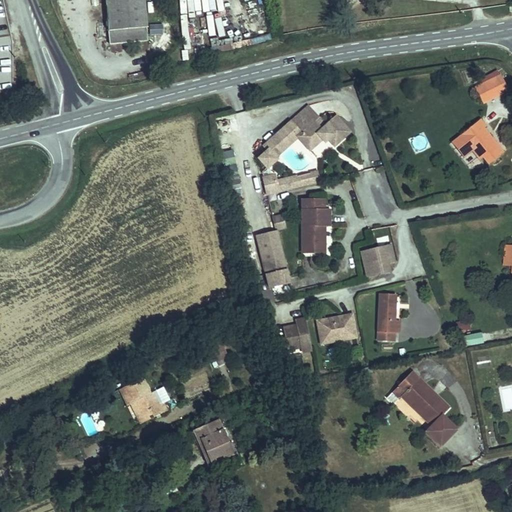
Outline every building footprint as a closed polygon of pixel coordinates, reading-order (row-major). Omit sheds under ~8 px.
[(145,0),(105,0),(111,52),(150,48),(145,0)] [(499,75),(476,87),(484,101),(506,88),(499,75)] [(298,101),(252,142),(256,146),(247,154),(256,164),(265,155),(263,153),(287,133),(300,147),(314,135),(317,132),(320,135),(324,140),(339,127),(326,113),(316,122),(310,127),(302,117),(308,111),(298,101)] [(316,122),(308,111),(302,117),(310,127),(316,122)] [(477,121),(459,135),(470,150),(478,160),(480,158),(486,165),(500,154),(492,143),(489,146),(483,138),(485,136),(480,130),(483,128),(477,121)] [(470,150),(459,135),(455,138),(466,153),(470,150)] [(222,163),(234,163),(234,150),(222,150),(222,163)] [(255,191),(309,176),(306,166),(267,177),(265,170),(250,174),(255,191)] [(293,198),(293,209),(314,209),(314,198),(293,198)] [(314,209),(293,209),(293,249),(315,248),(314,224),(321,223),(320,208),(314,209)] [(273,212),(263,215),(267,229),(277,226),(273,212)] [(282,281),(267,229),(246,235),(260,287),(282,281)] [(384,254),(390,252),(384,236),(356,247),(365,270),(387,262),(384,254)] [(495,258),(506,259),(507,241),(507,237),(497,236),(495,258)] [(388,289),(374,288),(373,326),(394,327),(394,316),(387,316),(388,289)] [(344,310),(309,318),(314,340),(349,333),(344,310)] [(304,352),(297,316),(288,317),(290,322),(276,325),(281,352),(295,349),(296,354),(304,352)] [(467,335),(468,344),(484,342),(483,333),(467,335)] [(354,366),(355,372),(368,370),(367,364),(354,366)] [(436,411),(443,404),(433,395),(430,397),(417,385),(419,383),(403,368),(389,382),(392,384),(397,389),(395,392),(426,421),(421,427),(435,441),(451,425),(436,411)] [(368,370),(355,372),(357,383),(370,381),(368,370)] [(142,398),(132,378),(111,388),(119,404),(123,402),(131,418),(141,414),(144,420),(160,412),(156,404),(150,406),(145,396),(142,398)] [(391,397),(395,392),(397,389),(392,384),(385,391),(391,397)] [(224,457),(207,422),(182,434),(187,446),(191,444),(201,468),(224,457)] [(358,473),(367,470),(363,456),(353,459),(358,473)] [(511,496),(511,479),(498,487),(506,500),(511,496)]
